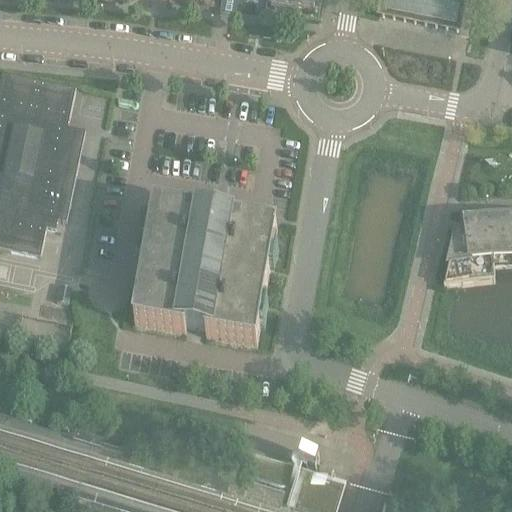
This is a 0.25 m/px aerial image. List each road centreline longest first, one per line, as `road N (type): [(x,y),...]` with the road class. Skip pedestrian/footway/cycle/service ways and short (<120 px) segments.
road 1 (tertiary): [(407,400),(301,361),(296,334),(335,122)]
road 2 (tertiary): [(0,37),(305,80)]
road 3 (residential): [(374,92),(464,109),(481,105),(488,88)]
